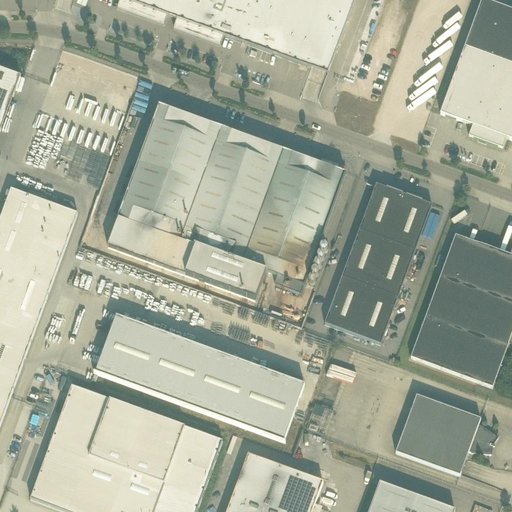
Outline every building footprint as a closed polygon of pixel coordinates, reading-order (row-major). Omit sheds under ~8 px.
[(108,0),(120,5),(118,12),(165,29),(168,22),(176,25),(174,32),(221,49),(223,42),(307,73),(329,81),(355,0),(108,0)] [(511,141),(511,12),(482,1),(464,49),(440,115),(445,117),(473,127),(469,138),(502,151),(506,140),(511,141)] [(0,134),(21,78),(0,70),(0,134)] [(75,101),(66,102),(66,103),(76,105),(74,112),(82,108),(84,112),(94,111),(95,119),(110,128),(107,137),(111,145),(102,146),(115,149),(129,98),(128,90),(124,91),(120,96),(118,92),(113,93),(110,98),(113,103),(105,107),(102,102),(106,102),(100,89),(94,93),(98,95),(87,97),(85,91),(76,95),(75,101)] [(304,288),(345,175),(159,107),(118,220),(304,288)] [(402,196),(403,195),(387,189),(386,190),(376,186),(324,326),(381,347),(432,207),(422,203),(422,202),(406,196),(406,197),(402,196)] [(6,413),(78,215),(11,191),(0,221),(0,428),(5,414),(7,414),(6,413)] [(511,258),(455,237),(410,360),(492,390),(509,346),(511,347),(511,354),(511,358),(511,258)] [(153,276),(149,287),(158,290),(161,279),(153,276)] [(284,444),(304,387),(116,318),(95,375),(94,374),(94,375),(285,445),(285,444),(284,444)] [(284,350),(296,355),(302,339),(300,338),(303,332),(296,329),(297,326),(289,323),(282,339),(287,341),(284,350)] [(283,325),(277,324),(267,324),(267,340),(282,341),(283,325)] [(306,432),(325,438),(333,411),(342,413),(346,399),(349,400),(357,371),(346,368),(347,365),(333,361),(323,394),(322,393),(320,402),(315,401),(306,432)] [(197,511),(223,443),(71,388),(30,502),(58,511),(197,511)] [(498,440),(487,432),(481,427),(480,428),(478,427),(481,421),(416,398),(395,455),(460,478),(469,454),(471,454),(471,455),(492,457),(493,448),(493,447),(498,440)] [(248,457),(227,511),(312,511),(323,484),(248,457)] [(453,511),(379,485),(369,511),(453,511)]
